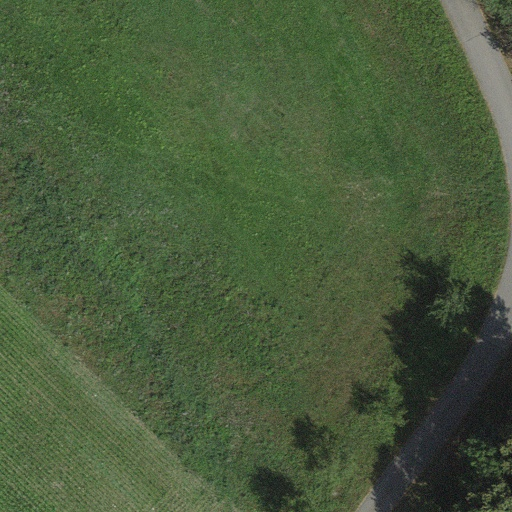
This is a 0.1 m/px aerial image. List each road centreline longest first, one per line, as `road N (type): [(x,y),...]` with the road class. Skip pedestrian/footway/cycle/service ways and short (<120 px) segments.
road 1 (unclassified): [(511,273),(488,357),(385,511)]
road 2 (unclassified): [(442,0),(488,91),(511,193)]
